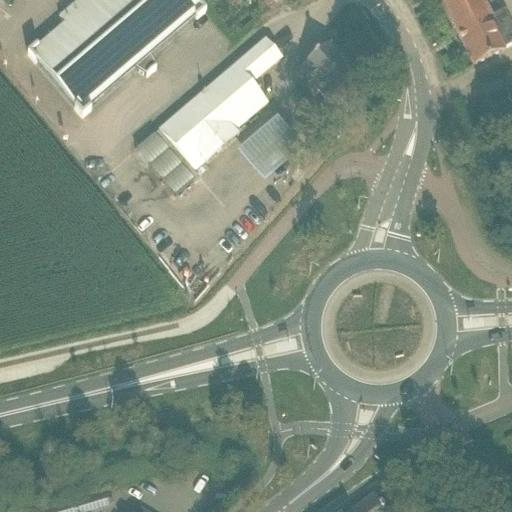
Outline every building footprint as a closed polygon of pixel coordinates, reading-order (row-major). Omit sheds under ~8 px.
[(80,0),(59,19),(64,25),(37,49),(36,48),(27,56),(35,65),(36,64),(74,109),(73,110),(81,119),(90,112),(89,110),(135,71),(146,79),(150,75),(155,71),(149,59),(195,20),(196,21),(205,13),(197,4),(197,5),(192,0),(80,0)] [(438,0),(472,67),(505,51),(504,49),(511,45),(511,27),(504,11),(492,17),(483,0),(438,0)] [(258,80),(280,61),(264,42),(153,137),(193,184),(198,180),(193,174),(204,164),(205,166),(238,138),(234,133),(267,105),(261,98),(263,97),(260,82),(258,80)] [(299,72),(328,105),(358,79),(330,46),(299,72)] [(303,144),(275,112),(235,147),(263,179),(303,144)] [(317,133),(325,142),(332,136),(324,127),(317,133)] [(382,511),(372,498),(352,511),(382,511)]
